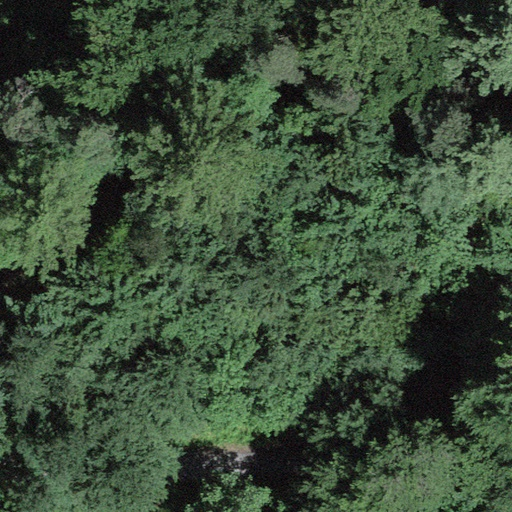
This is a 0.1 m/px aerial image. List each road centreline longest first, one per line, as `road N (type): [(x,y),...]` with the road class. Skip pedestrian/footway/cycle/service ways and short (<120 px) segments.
road 1 (track): [(0,274),(511,49)]
road 2 (track): [(0,490),(511,459)]
